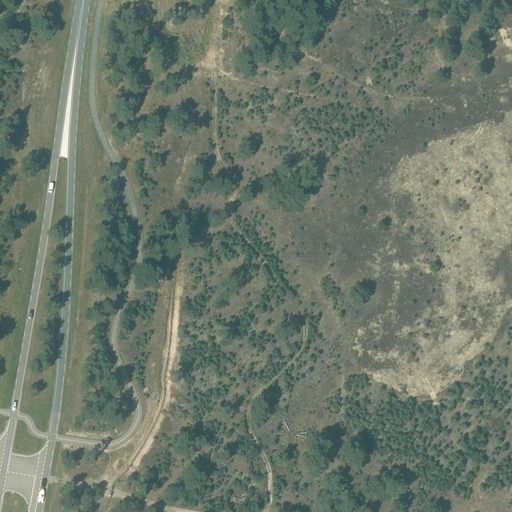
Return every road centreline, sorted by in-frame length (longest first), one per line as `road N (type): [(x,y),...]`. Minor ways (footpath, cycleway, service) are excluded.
road 1 (primary): [(44,478),(64,359),(72,74)]
road 2 (primary): [(72,74),(3,471)]
